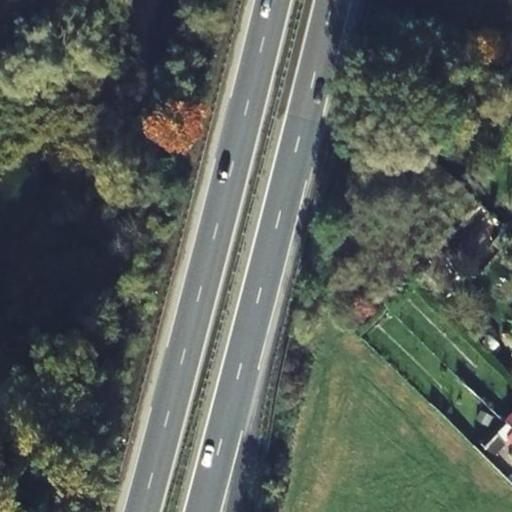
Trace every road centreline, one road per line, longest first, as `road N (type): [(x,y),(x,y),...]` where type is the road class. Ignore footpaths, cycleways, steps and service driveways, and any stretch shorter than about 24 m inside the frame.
road 1 (trunk): [(268,0),(137,511)]
road 2 (trunk): [(202,511),(332,0)]
